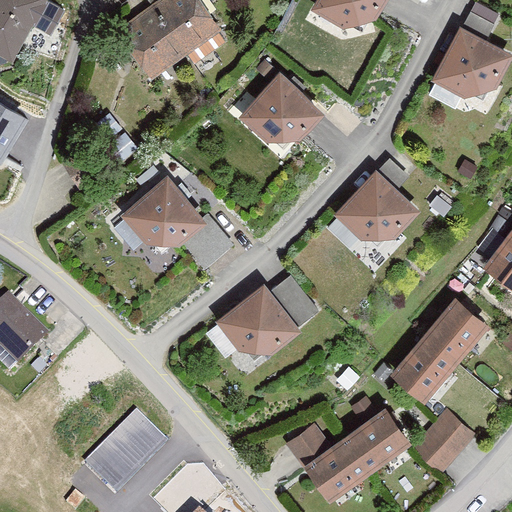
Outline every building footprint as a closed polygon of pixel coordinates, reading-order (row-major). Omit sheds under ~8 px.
[(0,0),(0,59),(16,68),(50,0),(0,0)] [(196,0),(159,0),(118,30),(153,78),(219,31),(196,0)] [(320,0),(315,8),(348,24),(364,19),(381,19),(391,0),(320,0)] [(511,48),(465,27),(433,82),(462,98),(487,86),(503,86),(511,68),(511,48)] [(286,68),(244,115),(275,139),(292,134),(297,141),(328,107),(286,68)] [(0,166),(2,166),(29,120),(0,102),(0,166)] [(381,170),(340,211),(370,235),(386,232),(399,236),(427,207),(381,170)] [(171,177),(128,215),(157,244),(170,241),(180,243),(212,218),(171,177)] [(511,231),(486,266),(511,285),(511,231)] [(268,282),(220,319),(249,352),(262,348),(275,353),(308,326),(268,282)] [(460,296),(396,373),(428,400),(493,323),(460,296)] [(0,306),(0,351),(18,368),(50,340),(9,298),(0,306)] [(511,332),(500,347),(511,357),(511,332)] [(324,454),(308,465),(332,499),(414,441),(390,407),(324,454)] [(137,409),(86,461),(117,492),(168,440),(137,409)] [(442,414),(410,452),(440,478),(473,439),(442,414)] [(294,464),(308,465),(324,454),(313,428),(281,446),(294,464)] [(249,511),(223,486),(197,511),(249,511)]
